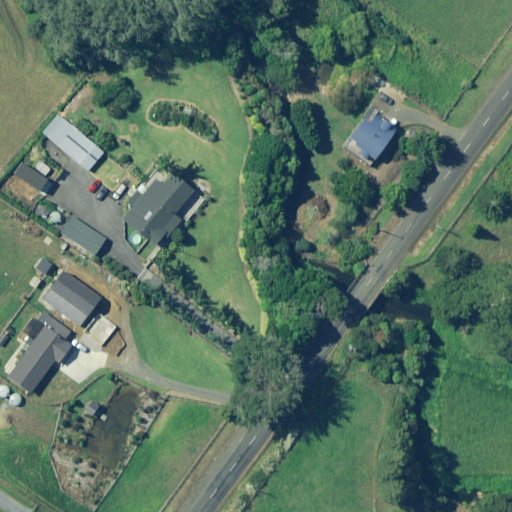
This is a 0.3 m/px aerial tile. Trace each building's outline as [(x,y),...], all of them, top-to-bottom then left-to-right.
[(350,140),(354,142),(353,145),(360,150),(356,155),(365,161),(369,156),(375,161),(379,155),(396,130),(370,111),(350,140)] [(104,153),(63,119),(48,138),(88,172),(104,153)] [(122,204),(130,211),(122,219),(155,247),(165,236),(167,238),(180,222),(173,216),(194,191),(172,173),(162,185),(156,180),(148,189),(140,182),(122,204)] [(105,240),(72,217),(61,234),(94,256),(105,240)] [(118,327),(100,312),(83,333),(102,348),(118,327)] [(73,335),(44,314),(29,335),(35,339),(16,365),(40,382),(73,335)]
